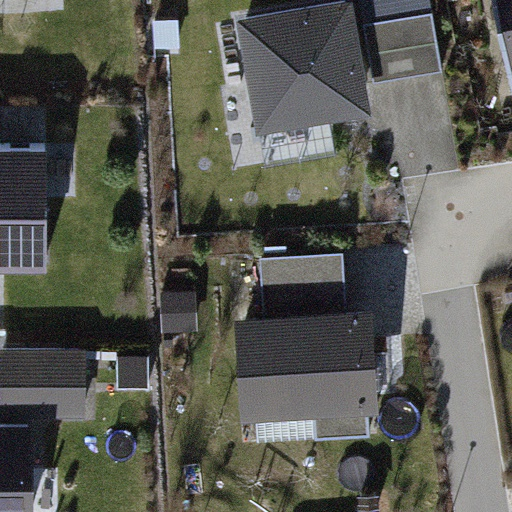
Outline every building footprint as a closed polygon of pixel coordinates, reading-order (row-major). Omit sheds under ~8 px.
[(354,0),(352,0),(245,12),(257,121),(366,109),(354,0)] [(381,0),(384,21),(373,23),(380,78),(442,70),(433,0),(381,0)] [(511,0),(499,0),(511,66),(511,0)] [(0,254),(47,255),(48,133),(0,133),(0,254)] [(344,244),(264,249),(267,304),(239,306),(246,403),(317,398),(319,428),(372,425),(370,398),(380,399),(373,294),(348,295),(344,244)] [(87,342),(4,341),(3,404),(86,405),(87,342)] [(34,511),(34,410),(0,410),(0,511),(34,511)]
